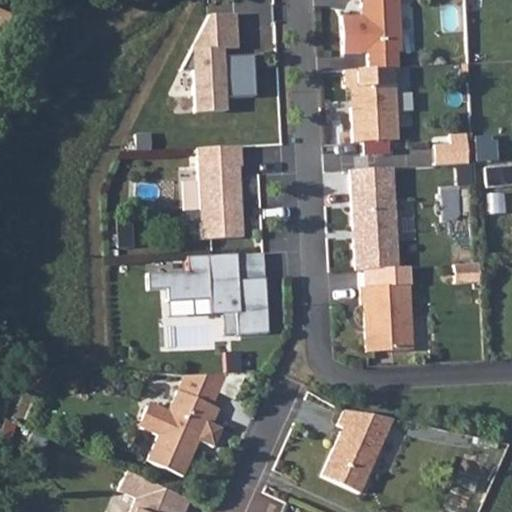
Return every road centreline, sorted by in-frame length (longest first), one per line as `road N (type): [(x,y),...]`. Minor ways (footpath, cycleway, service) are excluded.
road 1 (residential): [(511,374),(348,385),(316,361),(300,0)]
road 2 (residential): [(233,511),(288,389)]
